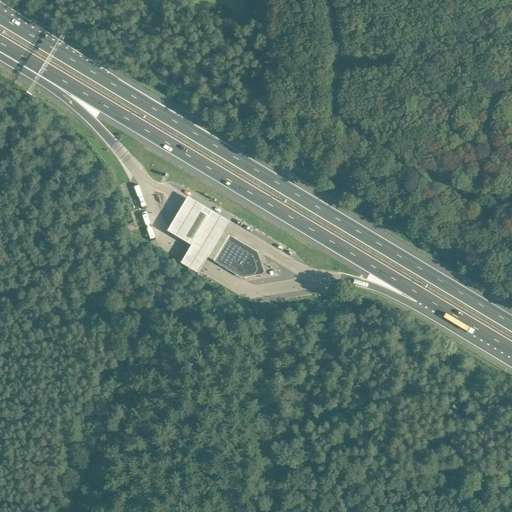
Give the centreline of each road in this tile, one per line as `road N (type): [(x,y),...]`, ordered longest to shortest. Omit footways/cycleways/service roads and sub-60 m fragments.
road 1 (motorway): [(511,324),(0,16)]
road 2 (motorway): [(0,45),(441,309)]
road 3 (track): [(65,511),(147,308),(0,306)]
road 4 (motorway): [(0,56),(62,95),(142,179)]
road 5 (motorway): [(315,276),(441,309)]
